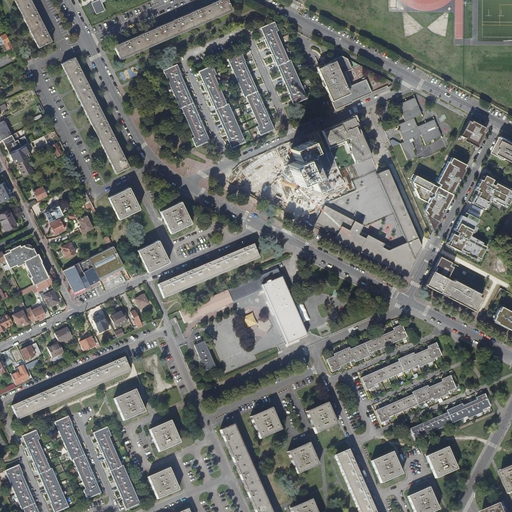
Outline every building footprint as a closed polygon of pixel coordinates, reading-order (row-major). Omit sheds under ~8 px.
[(12,0),(36,46),(48,39),(45,32),(38,18),(30,4),(28,0),(12,0)] [(104,0),(94,0),(88,3),(93,14),(105,9),(101,2),(105,0),(104,0)] [(229,10),(225,0),(216,0),(196,9),(176,18),(158,25),(138,34),(122,41),(113,45),(118,58),(229,10)] [(291,103),(305,97),(288,58),(287,59),(275,30),(277,29),(274,20),(261,26),(263,32),(265,37),(264,38),(268,46),(269,46),(271,51),(269,52),(273,61),(275,60),(278,67),(281,75),(285,82),(288,90),(289,93),(288,94),(289,98),(291,103)] [(7,50),(12,48),(9,41),(5,34),(0,37),(7,50)] [(241,55),(239,52),(226,58),(243,96),(244,96),(246,98),(249,107),(251,110),(257,124),(254,126),(257,134),(271,128),(269,124),(266,117),(269,116),(265,108),(262,109),(260,103),(262,102),(258,93),(256,94),(253,86),(249,78),(245,69),(243,63),(242,61),(243,60),(241,55)] [(348,57),(342,54),(334,58),(335,59),(325,64),(324,61),(319,63),(320,66),(318,67),(336,107),(349,102),(347,99),(352,97),(352,99),(372,90),(366,78),(365,76),(362,77),(363,79),(352,84),(346,70),(352,67),(348,57)] [(78,69),(72,56),(59,63),(113,172),(127,165),(123,158),(116,144),(109,130),(100,112),(91,94),(78,69)] [(177,66),(176,63),(163,69),(180,107),(181,107),(193,136),(191,137),(194,145),(208,140),(206,137),(203,129),(204,128),(201,119),(199,120),(198,118),(196,115),(198,113),(196,109),(194,105),(193,106),(191,103),(188,95),(185,89),(182,82),(180,75),(178,72),(180,72),(177,66)] [(229,147),(243,141),(226,102),(225,102),(212,74),(214,72),(211,64),(198,70),(200,74),(203,80),(201,82),(201,83),(204,90),(207,89),(209,94),(207,95),(208,97),(211,105),(213,104),(215,110),(219,117),(222,125),(225,132),(227,136),(225,138),(227,141),(229,147)] [(422,112),(414,96),(398,103),(405,120),(398,123),(405,140),(401,142),(408,158),(416,154),(414,148),(415,147),(412,140),(414,139),(413,137),(421,133),(425,142),(440,135),(432,118),(417,124),(414,116),(422,112)] [(353,114),(321,130),(329,150),(345,141),(356,163),(371,156),(353,114)] [(486,128),(468,119),(458,137),(476,147),(486,128)] [(10,136),(11,135),(4,121),(0,122),(0,127),(3,126),(6,133),(0,135),(0,136),(2,140),(10,136)] [(11,135),(10,136),(2,140),(8,154),(28,144),(24,137),(19,139),(16,133),(14,134),(11,135)] [(511,142),(501,137),(493,153),(506,160),(507,158),(511,160),(511,142)] [(309,139),(289,147),(293,156),(289,158),(288,159),(287,161),(287,162),(287,163),(295,182),(309,177),(314,189),(324,184),(310,151),(313,150),(309,139)] [(61,154),(56,143),(51,146),(56,156),(61,154)] [(17,163),(27,158),(30,157),(24,146),(8,154),(12,161),(16,159),(17,163)] [(432,231),(467,165),(452,157),(449,162),(448,161),(436,182),(439,184),(438,187),(415,175),(411,181),(418,198),(428,203),(423,210),(432,231)] [(23,177),(33,172),(27,158),(17,163),(16,164),(23,177)] [(375,173),(405,242),(392,247),(388,249),(382,247),(384,243),(367,235),(365,238),(358,234),(360,231),(363,225),(357,222),(324,205),(323,204),(320,213),(315,223),(353,243),(351,247),(406,275),(419,251),(417,250),(420,245),(386,168),(375,173)] [(471,202),(484,209),(490,198),(503,205),(504,202),(508,204),(510,200),(511,200),(511,196),(511,190),(508,189),(509,187),(482,173),(474,189),(477,190),(479,191),(476,196),(474,196),(471,202)] [(0,202),(4,200),(7,199),(9,198),(6,194),(8,193),(5,187),(3,188),(1,183),(0,183),(0,202)] [(133,198),(128,187),(108,196),(117,217),(138,208),(133,198)] [(45,196),(41,188),(32,192),(37,201),(45,196)] [(84,204),(90,201),(86,193),(85,192),(81,195),(80,198),(83,205),(84,204)] [(90,201),(84,204),(88,211),(93,208),(90,201)] [(326,202),(324,205),(357,222),(361,215),(356,212),(354,216),(331,204),(328,201),(326,202)] [(190,224),(180,203),(159,212),(163,222),(168,233),(190,224)] [(44,214),(48,222),(49,222),(57,217),(62,215),(64,214),(59,205),(50,209),(51,211),(44,214)] [(461,215),(446,244),(459,250),(460,249),(464,251),(463,253),(474,259),(476,256),(480,258),(486,246),(481,244),(482,242),(470,236),(469,235),(471,231),(472,232),(476,225),(474,224),(477,218),(465,211),(462,215),(461,215)] [(8,212),(1,215),(0,214),(0,213),(0,222),(4,231),(16,226),(8,212)] [(82,234),(92,228),(86,216),(77,221),(80,227),(79,228),(82,234)] [(57,217),(49,222),(50,222),(48,223),(52,232),(62,227),(59,220),(57,217)] [(159,249),(155,239),(134,249),(144,270),(164,261),(159,249)] [(74,254),(69,244),(60,247),(66,259),(74,254)] [(2,255),(9,268),(10,267),(15,265),(16,267),(24,263),(30,277),(29,277),(33,285),(48,278),(41,262),(37,254),(36,255),(32,248),(31,249),(24,246),(23,245),(20,247),(19,245),(8,250),(9,251),(2,255)] [(163,298),(258,258),(252,245),(243,249),(222,258),(208,264),(184,274),(169,280),(157,285),(163,298)] [(99,281),(124,268),(113,246),(88,258),(89,260),(99,281)] [(2,255),(1,252),(0,252),(0,261),(3,261),(5,266),(3,267),(5,271),(9,269),(9,268),(2,255)] [(471,309),(472,306),(475,308),(480,298),(477,296),(479,293),(454,280),(453,281),(446,278),(452,267),(449,265),(450,262),(439,256),(434,267),(436,268),(434,272),(432,270),(426,282),(428,284),(427,286),(435,291),(439,293),(440,291),(443,293),(445,294),(444,295),(471,309)] [(99,281),(89,260),(63,273),(66,278),(73,293),(99,281)] [(277,267),(179,310),(185,322),(262,288),(286,343),(305,334),(277,267)] [(58,302),(52,291),(43,296),(48,307),(58,302)] [(148,304),(143,295),(134,300),(138,309),(148,304)] [(30,319),(29,316),(26,310),(20,297),(16,299),(21,311),(22,310),(25,315),(22,317),(20,314),(16,316),(17,319),(14,320),(16,326),(22,323),(24,326),(28,324),(27,321),(30,319)] [(511,309),(499,304),(492,317),(511,327),(511,309)] [(30,319),(32,322),(45,316),(43,311),(40,312),(38,309),(32,312),(31,312),(32,315),(29,316),(30,319)] [(139,328),(142,326),(140,323),(134,311),(130,313),(134,321),(132,322),(134,326),(137,324),(139,328)] [(127,323),(121,313),(111,318),(115,328),(127,323)] [(242,316),(246,328),(257,324),(253,313),(242,316)] [(0,317),(0,329),(3,329),(3,327),(12,323),(8,314),(4,315),(2,317),(0,317)] [(108,329),(101,316),(92,320),(98,334),(108,329)] [(350,348),(349,346),(334,352),(334,354),(326,358),(332,370),(340,367),(339,364),(347,359),(354,359),(357,358),(365,355),(374,351),(382,348),(391,344),(398,341),(406,337),(400,324),(393,327),(394,329),(350,348)] [(59,344),(71,338),(67,328),(54,334),(59,344)] [(115,335),(117,339),(124,335),(121,329),(114,332),(115,335)] [(83,351),(95,346),(91,338),(79,343),(83,351)] [(215,365),(204,339),(194,344),(205,369),(215,365)] [(436,342),(428,346),(429,349),(418,353),(414,355),(413,353),(409,355),(401,359),(393,362),(384,366),(376,369),(369,372),(361,376),(366,389),(375,385),(374,383),(418,364),(419,366),(433,360),(432,358),(440,354),(436,342)] [(41,355),(36,344),(21,351),(25,361),(34,356),(35,357),(41,355)] [(52,358),(63,353),(59,344),(47,349),(51,358),(52,358)] [(129,369),(123,356),(111,361),(93,369),(74,377),(56,385),(37,394),(20,401),(11,405),(17,418),(129,369)] [(22,366),(18,368),(19,373),(16,374),(12,376),(15,386),(29,380),(22,366)] [(447,376),(442,378),(444,381),(434,385),(429,388),(428,385),(418,389),(409,394),(400,397),(392,401),(384,404),(378,407),(375,408),(380,422),(389,418),(388,416),(432,397),(433,399),(448,393),(447,390),(455,387),(450,375),(447,376)] [(0,395),(16,388),(14,384),(4,389),(0,391),(0,395)] [(138,400),(134,389),(113,397),(123,419),(143,410),(138,400)] [(484,393),(477,396),(478,399),(469,403),(463,406),(462,404),(450,409),(442,412),(434,416),(426,419),(417,423),(409,426),(415,440),(424,436),(423,434),(466,415),(467,417),(482,411),(481,409),(489,405),(484,393)] [(336,423),(327,402),(306,411),(311,423),(316,432),(336,423)] [(276,417),(271,407),(253,415),(250,416),(260,438),(281,428),(276,417)] [(72,423),(68,415),(55,420),(71,459),(72,458),(85,487),(83,489),(86,497),(99,491),(95,480),(96,479),(93,471),(91,471),(88,466),(90,465),(87,456),(84,457),(83,453),(79,444),(75,436),(72,429),(70,424),(72,423)] [(179,440),(170,419),(159,424),(149,428),(158,449),(179,440)] [(272,511),(233,423),(220,429),(224,439),(236,465),(244,485),(252,503),(256,511),(272,511)] [(126,508),(139,502),(122,463),(121,464),(108,435),(111,434),(107,425),(94,430),(98,439),(99,442),(97,443),(99,449),(101,452),(103,451),(105,456),(103,457),(107,466),(109,465),(113,475),(117,483),(121,492),(123,498),(122,499),(126,508)] [(38,437),(39,436),(36,428),(23,434),(28,445),(26,446),(30,455),(32,454),(34,460),(32,461),(36,469),(39,468),(42,475),(46,484),(50,493),(53,501),(51,502),(55,510),(68,504),(52,466),(51,467),(38,437)] [(313,452),(309,442),(293,449),(288,451),(297,473),(318,463),(313,452)] [(456,468),(447,447),(426,456),(431,467),(435,477),(456,468)] [(359,511),(375,511),(369,497),(360,477),(353,461),(348,449),(335,455),(359,511)] [(401,473),(391,451),(371,460),(380,482),(390,478),(401,473)] [(22,473),(18,463),(5,470),(21,509),(22,508),(23,511),(38,511),(36,506),(34,507),(28,493),(24,483),(20,474),(22,473)] [(173,479),(168,467),(147,476),(156,497),(177,488),(173,479)] [(511,492),(511,467),(500,472),(504,481),(510,494),(511,492)] [(428,511),(438,508),(429,487),(407,496),(411,505),(414,511),(428,511)] [(317,511),(311,498),(290,507),(292,511),(317,511)] [(506,511),(503,503),(483,511),(506,511)]
